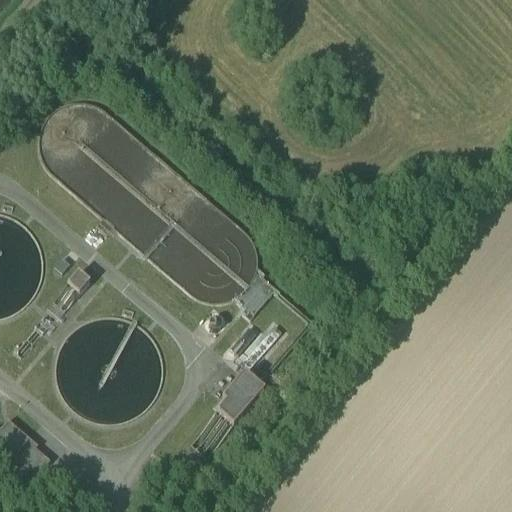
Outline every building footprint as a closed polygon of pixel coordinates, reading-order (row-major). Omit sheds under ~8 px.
[(238,304),(233,306),(243,316),(240,319),(248,327),(273,296),(260,285),(262,282),(257,277),(256,281),(254,285),(252,292),(247,296),(243,301),(238,304)] [(76,279),(65,292),(76,302),(87,289),(76,279)] [(273,332),(240,369),(247,376),(280,339),(273,332)] [(223,410),(214,420),(231,435),(262,398),(241,381),(219,406),(223,410)] [(6,427),(0,434),(0,473),(26,496),(48,469),(34,456),(36,453),(6,427)]
